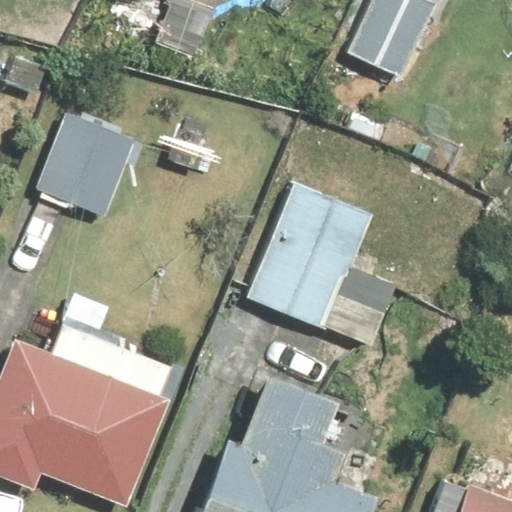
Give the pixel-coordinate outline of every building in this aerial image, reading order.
[(429,3),(421,0),(358,0),(335,57),(396,83),(429,3)] [(96,221),(129,138),(57,109),(24,192),(96,221)] [(282,182),(233,303),(360,355),(384,295),(342,277),(367,216),(282,182)] [(0,491),(18,499),(25,480),(106,511),(114,511),(169,373),(90,342),(103,311),(59,294),(35,354),(0,339),(0,491)] [(356,511),(361,500),(321,485),(332,455),(309,447),(323,412),(248,383),(223,448),(215,445),(189,511),(356,511)] [(511,511),(511,498),(508,510),(429,480),(417,511),(511,511)]
